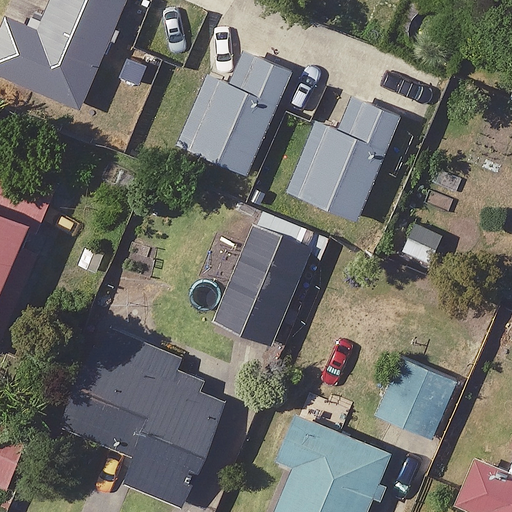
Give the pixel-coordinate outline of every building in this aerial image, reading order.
[(125,0),(49,0),(39,24),(7,10),(0,26),(0,65),(80,101),(125,0)] [(467,4),(456,0),(405,0),(392,32),(446,55),(467,4)] [(292,66),(246,46),(231,80),(209,71),(180,137),(248,166),(292,66)] [(400,110),(354,91),(340,123),(319,114),(291,184),(358,212),(400,110)] [(54,183),(0,159),(0,332),(34,254),(12,244),(24,216),(37,222),(54,183)] [(311,242),(254,218),(231,275),(202,263),(186,302),(271,338),(311,242)] [(224,397),(95,344),(64,420),(132,448),(122,475),(183,499),(224,397)] [(462,383),(406,359),(382,413),(438,437),(462,383)] [(34,425),(0,411),(0,476),(12,481),(34,425)] [(371,511),(396,453),(304,414),(285,460),(302,467),(282,511),(371,511)] [(511,511),(511,450),(505,466),(473,453),(455,496),(483,507),(481,511),(511,511)]
